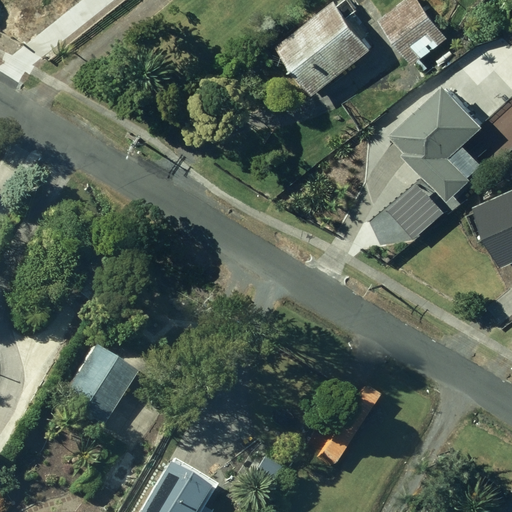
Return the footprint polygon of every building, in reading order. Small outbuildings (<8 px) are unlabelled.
[(336,0),(282,44),(319,91),(380,43),(355,11),(362,6),(356,0),(336,0)] [(405,0),(382,17),(417,62),(453,36),(426,0),(405,0)] [(411,150),(453,198),(477,176),(474,173),(483,165),(466,146),(492,123),(452,80),(397,131),(414,148),(411,150)] [(511,188),(479,203),(507,264),(511,262),(511,188)] [(58,401),(99,426),(133,373),(91,346),(58,401)] [(279,467),(254,452),(241,473),(267,488),(279,467)] [(190,511),(203,489),(162,466),(135,511),(190,511)]
